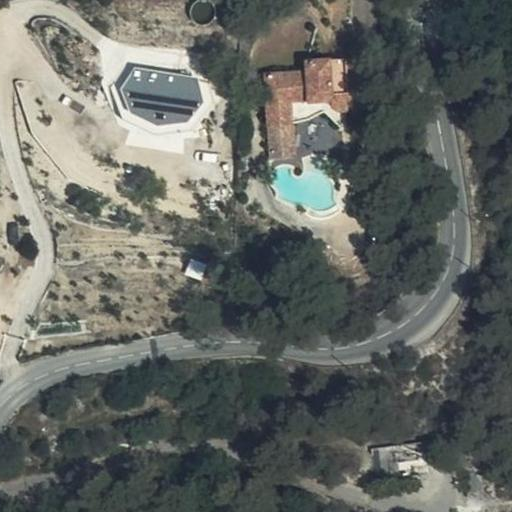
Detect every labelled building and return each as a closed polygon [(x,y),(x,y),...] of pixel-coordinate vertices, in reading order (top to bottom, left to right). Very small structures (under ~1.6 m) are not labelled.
[(219,17),(219,11),(217,6),(213,3),(208,2),(203,2),(199,4),(196,8),(195,13),(195,17),(197,21),(200,24),(204,26),(209,27),(214,25),(218,21),(219,17)] [(266,74),(268,126),(292,125),(292,102),(309,101),(310,104),(333,102),(334,108),(342,111),(365,108),(362,59),(307,62),(307,72),(266,74)] [(188,122),(202,100),(197,80),(138,71),(125,90),(134,112),(125,120),(135,125),(183,133),(194,130),(188,122)] [(134,112),(125,90),(113,89),(125,120),(134,112)] [(215,104),(202,100),(188,122),(194,130),(215,104)] [(292,125),(268,126),(271,159),(295,157),(292,125)]
